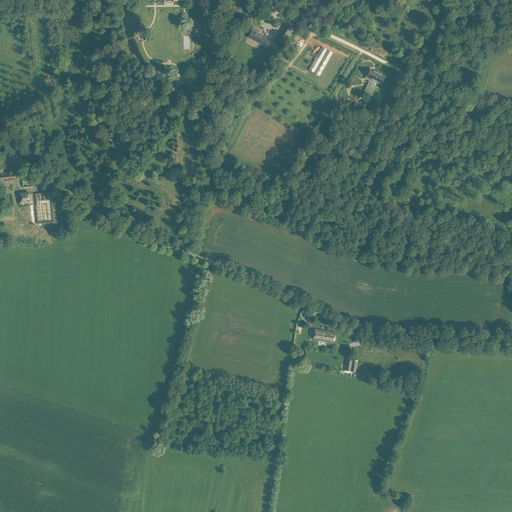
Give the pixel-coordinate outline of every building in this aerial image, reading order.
[(293,29),(286,25),(276,40),(284,44),(293,29)] [(258,30),(252,27),(250,31),(251,31),(248,37),(266,46),(270,39),(257,33),(258,30)] [(333,52),(321,46),(308,69),(320,76),(333,52)] [(370,81),(364,93),(367,94),(367,93),(377,72),(370,69),(368,73),(366,77),(365,79),(370,81)] [(367,93),(367,94),(370,96),(374,88),(375,88),(377,83),(381,84),(383,81),(385,76),(377,72),(367,93)] [(15,171),(0,172),(0,181),(17,180),(16,170),(15,170),(15,171)] [(22,180),(23,187),(40,185),(39,178),(22,180)] [(18,195),(18,200),(19,211),(29,210),(30,224),(54,222),(51,192),(34,193),(34,197),(36,196),(36,198),(32,198),(31,193),(18,195)] [(312,340),(334,343),(336,332),(315,328),(312,340)] [(347,358),(345,370),(355,372),(356,364),(352,363),(353,359),(347,358)]
